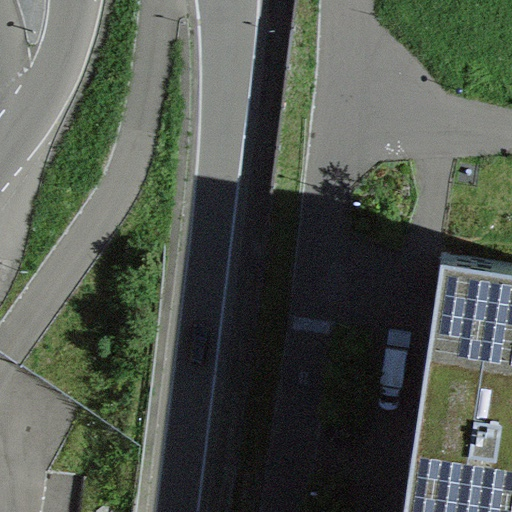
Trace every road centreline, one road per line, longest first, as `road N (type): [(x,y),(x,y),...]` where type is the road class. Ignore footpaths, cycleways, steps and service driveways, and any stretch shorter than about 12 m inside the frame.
road 1 (motorway): [(167,511),(223,0)]
road 2 (residential): [(283,511),(349,87)]
road 3 (motorway): [(83,0),(63,70),(0,160)]
